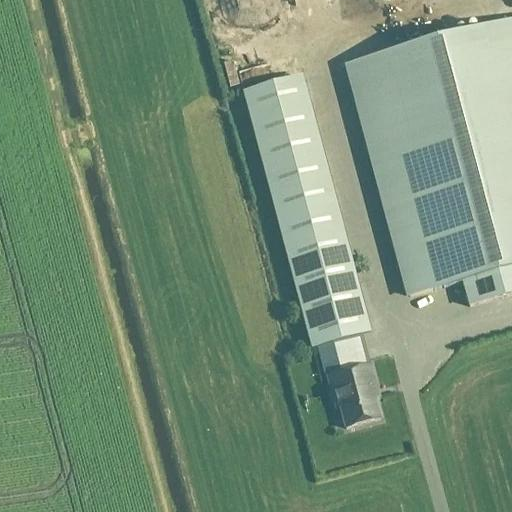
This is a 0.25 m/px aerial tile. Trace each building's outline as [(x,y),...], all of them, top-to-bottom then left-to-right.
[(272,7),(271,0),(232,0),(233,9),(272,7)] [(511,24),(348,69),(409,299),(462,285),(469,309),(511,297),(511,24)] [(301,80),(243,96),(313,351),(371,335),(301,80)] [(346,372),(346,361),(331,360),(331,372),(346,372)] [(376,390),(370,368),(350,373),(351,376),(340,379),(339,376),(327,379),(336,412),(344,410),(349,429),(345,430),(345,432),(380,422),(372,391),(376,390)]
